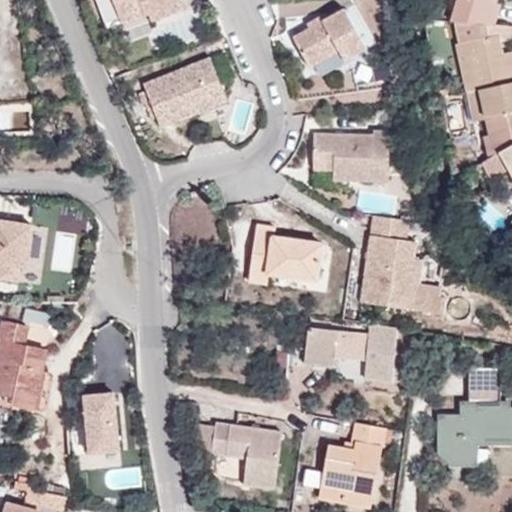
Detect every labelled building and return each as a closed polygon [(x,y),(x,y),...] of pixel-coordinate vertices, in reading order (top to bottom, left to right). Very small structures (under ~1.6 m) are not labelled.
[(111,0),(123,28),(151,17),(153,24),(193,8),(189,0),(111,0)] [(457,0),(451,23),(456,24),(495,26),(502,4),(496,2),(496,0),(457,0)] [(355,60),(376,46),(350,9),(301,42),(321,72),(349,53),(355,60)] [(458,43),(467,93),(479,91),(510,84),(503,54),(500,40),(511,38),(511,27),(495,26),(456,24),(460,42),(458,43)] [(511,51),(503,54),(510,84),(511,84),(511,51)] [(212,60),(145,87),(162,131),(229,104),(212,60)] [(496,157),(502,154),(511,147),(511,84),(510,84),(479,91),(486,119),(490,135),(496,157)] [(479,91),(467,93),(473,122),(486,119),(479,91)] [(0,106),(0,124),(1,131),(30,128),(27,104),(0,106)] [(390,181),(391,129),(375,128),(375,135),(316,132),(315,167),(336,167),(337,178),(390,181)] [(488,157),(496,157),(490,135),(483,136),(488,157)] [(511,147),(502,154),(511,172),(511,147)] [(0,276),(37,282),(47,216),(0,209),(0,258),(2,259),(0,273),(0,276)] [(410,222),(373,216),(362,301),(416,309),(423,259),(415,258),(417,240),(407,239),(410,222)] [(276,227),(257,224),(252,259),(272,261),(270,272),(320,279),(325,243),(275,235),(276,227)] [(249,280),(268,283),(270,272),(272,261),(252,259),(249,280)] [(36,410),(49,349),(26,345),(30,325),(3,320),(0,332),(0,393),(14,396),(13,405),(36,410)] [(369,361),(372,334),(308,326),(306,351),(334,353),(335,358),(369,361)] [(502,402),(502,367),(469,367),(470,403),(463,402),(463,416),(445,415),(445,427),(440,427),(440,453),(453,465),(472,465),(472,452),(476,451),(477,443),(511,442),(511,408),(509,409),(509,403),(502,402)] [(121,383),(86,386),(91,448),(126,446),(121,383)] [(276,488),(282,431),(216,422),(212,453),(248,458),(245,485),(276,488)] [(387,427),(356,422),(352,449),(329,445),(320,498),(372,508),(387,427)] [(48,484),(47,490),(66,493),(68,488),(48,484)]
